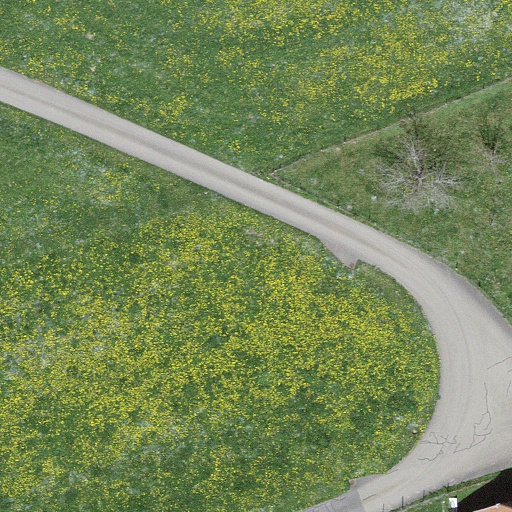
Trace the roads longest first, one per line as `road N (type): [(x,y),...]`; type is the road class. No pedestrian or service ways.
road 1 (track): [(478,393),(467,326),(408,265),(0,84)]
road 2 (track): [(335,511),(442,460),(472,418),(478,393)]
